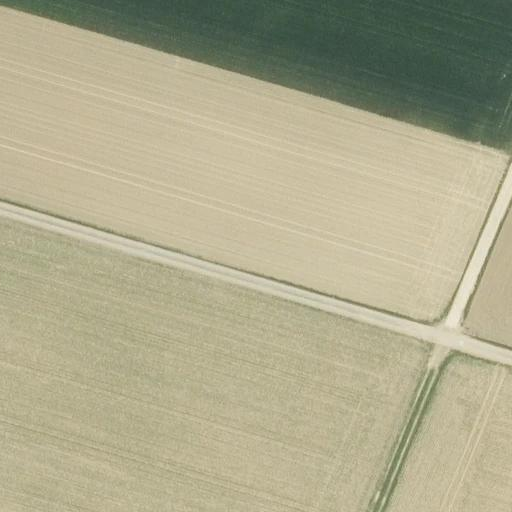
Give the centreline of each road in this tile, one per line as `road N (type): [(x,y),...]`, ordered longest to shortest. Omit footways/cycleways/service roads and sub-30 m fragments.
road 1 (track): [(511,364),(0,215)]
road 2 (track): [(375,511),(446,343)]
road 3 (track): [(511,183),(446,343)]
